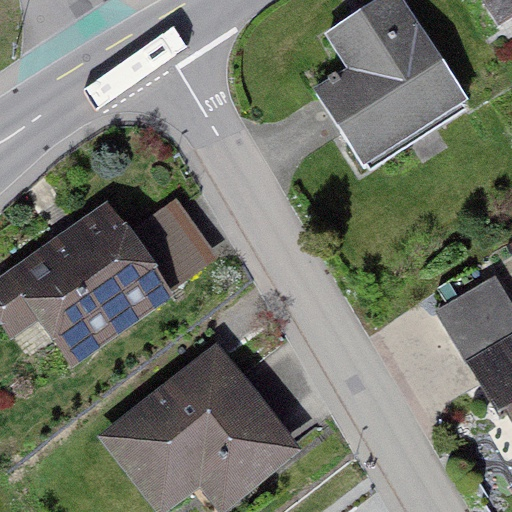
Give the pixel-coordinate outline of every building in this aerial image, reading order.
[(346,72),(312,93),(364,172),(469,105),(401,0),(383,0),(324,38),(346,72)] [(511,0),(480,0),(506,40),(511,36),(511,0)] [(71,374),(175,303),(170,297),(217,264),(174,201),(127,234),(107,206),(0,279),(0,326),(11,343),(37,325),(71,374)] [(511,305),(496,278),(435,313),(465,364),(511,337),(511,305)] [(511,337),(465,364),(499,424),(507,419),(511,428),(511,337)] [(242,492),(286,458),(215,365),(113,443),(161,506),(219,462),(242,492)]
